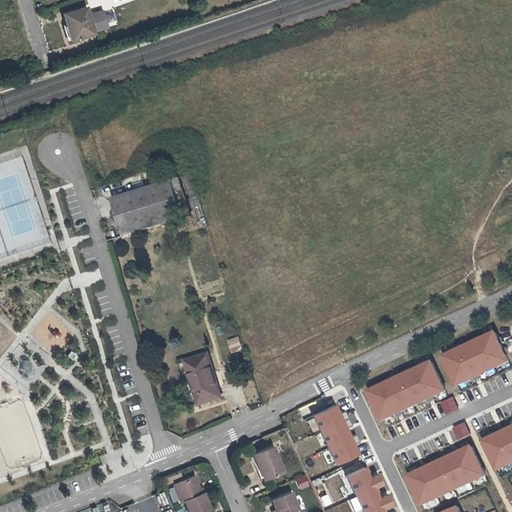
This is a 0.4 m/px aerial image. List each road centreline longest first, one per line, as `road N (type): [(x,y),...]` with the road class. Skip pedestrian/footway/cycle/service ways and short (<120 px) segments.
road 1 (unclassified): [(81,181),(168,464)]
road 2 (residential): [(344,374),(511,297)]
road 3 (residential): [(212,444),(344,374)]
road 4 (residential): [(381,451),(511,391)]
road 5 (residential): [(50,511),(168,464)]
